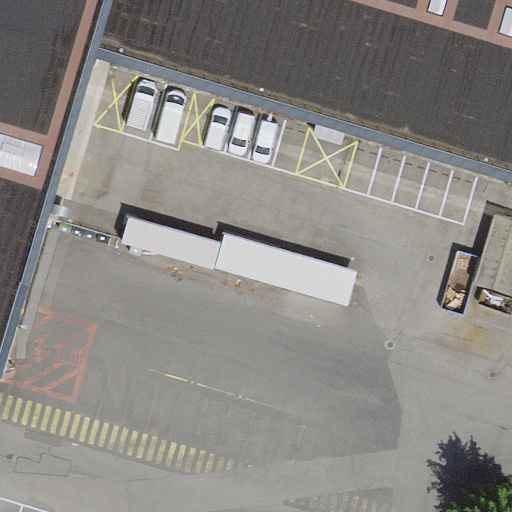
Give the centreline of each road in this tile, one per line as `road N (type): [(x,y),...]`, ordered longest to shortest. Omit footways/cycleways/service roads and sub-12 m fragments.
road 1 (unclassified): [(187,511),(0,457)]
road 2 (unknown): [(435,511),(468,430),(494,406),(511,406)]
